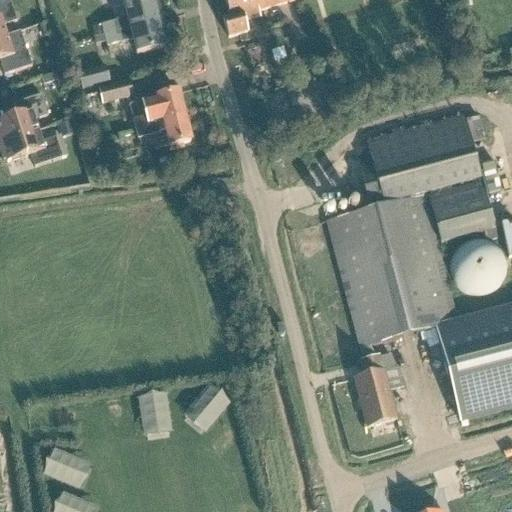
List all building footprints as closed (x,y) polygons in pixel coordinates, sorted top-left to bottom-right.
[(130,32),(159,24),(153,0),(149,0),(123,7),(130,32)] [(223,0),(229,19),(223,21),(228,40),(248,35),(244,23),(259,19),(258,13),(294,3),(294,2),(299,0),(223,0)] [(0,40),(6,39),(3,29),(16,24),(10,3),(2,6),(1,2),(0,2),(0,40)] [(94,41),(119,35),(116,24),(92,30),(94,41)] [(159,24),(130,32),(136,57),(166,49),(159,24)] [(119,35),(94,41),(96,47),(105,44),(106,49),(122,46),(119,35)] [(6,39),(0,40),(0,68),(3,79),(31,70),(23,46),(10,50),(6,39)] [(78,75),(82,92),(110,85),(105,68),(78,75)] [(98,91),(102,107),(133,99),(129,83),(98,91)] [(134,133),(184,120),(178,96),(159,101),(156,90),(138,95),(144,120),(132,124),(134,133)] [(0,145),(38,134),(34,123),(47,119),(41,98),(13,107),(17,119),(0,124),(0,145)] [(481,180),(465,119),(365,145),(371,170),(358,174),(368,213),(327,225),(363,364),(359,365),(363,380),(354,383),(366,431),(396,423),(388,392),(403,389),(398,371),(394,372),(390,357),(374,361),(371,349),(434,333),(458,327),(424,200),(414,203),(413,198),(481,180)] [(184,120),(134,133),(137,143),(165,135),(169,150),(190,145),(184,120)] [(71,125),(59,129),(63,140),(74,137),(71,125)] [(38,134),(0,145),(0,154),(3,164),(6,163),(7,166),(30,158),(34,170),(66,160),(60,139),(41,145),(38,134)] [(189,169),(186,155),(165,160),(168,174),(189,169)] [(275,165),(282,164),(280,157),(273,158),(275,165)] [(496,239),(481,185),(427,199),(441,248),(484,237),(486,242),(496,239)] [(511,312),(458,327),(434,333),(459,424),(511,409),(511,312)] [(143,438),(167,437),(165,397),(141,399),(143,438)] [(43,481),(83,491),(90,463),(50,453),(43,481)] [(54,511),(99,511),(100,511),(62,494),(54,511)]
